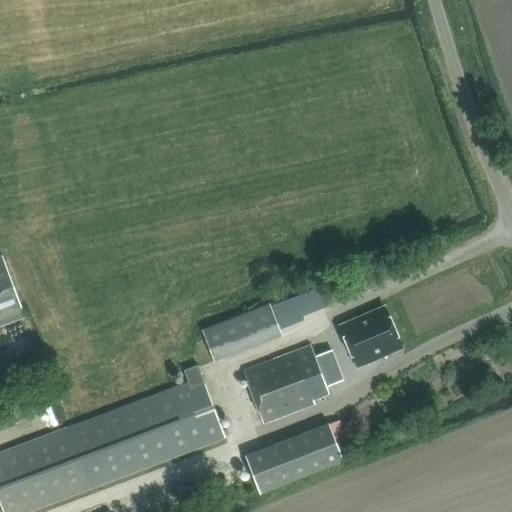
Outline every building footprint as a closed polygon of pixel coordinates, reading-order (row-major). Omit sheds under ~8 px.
[(2,257),(0,258),(0,325),(24,316),(2,257)] [(269,304),(201,330),(213,361),(281,335),(269,304)] [(384,307),(340,326),(357,367),(401,348),(384,307)] [(311,345),(243,371),(263,424),(315,404),(313,400),(329,394),(311,345)] [(0,505),(2,511),(27,511),(225,439),(198,366),(184,372),(188,384),(0,453),(0,505)] [(489,369),(479,374),(484,385),(494,380),(489,369)] [(329,424),(245,456),(260,494),(344,461),(329,424)]
